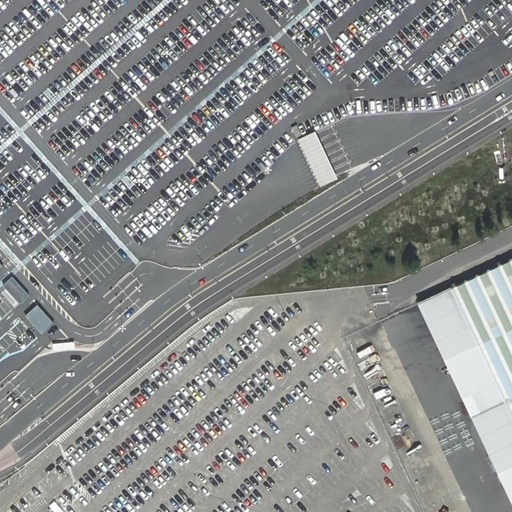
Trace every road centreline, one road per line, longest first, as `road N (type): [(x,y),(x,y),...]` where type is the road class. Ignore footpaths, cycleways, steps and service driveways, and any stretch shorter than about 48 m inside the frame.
road 1 (tertiary): [(94,359),(179,291),(511,86)]
road 2 (unclassified): [(0,438),(94,359)]
